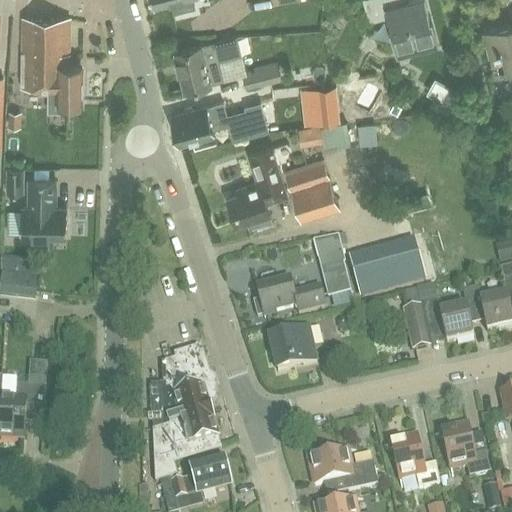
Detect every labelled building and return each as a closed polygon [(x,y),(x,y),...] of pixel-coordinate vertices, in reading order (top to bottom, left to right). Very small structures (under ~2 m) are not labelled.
[(152,0),(154,7),(174,2),(176,10),(195,6),(193,0),(152,0)] [(364,0),(370,19),(389,14),(399,53),(437,43),(426,0),(404,0),(401,1),(400,0),(364,0)] [(259,29),(287,28),(286,17),(259,18),(259,29)] [(23,20),(22,87),(49,87),(53,87),(61,87),(61,102),(80,103),(83,99),(84,70),(79,65),(70,65),(70,47),(70,18),(23,19),(23,20)] [(511,27),(486,33),(491,52),(502,50),(506,67),(511,65),(511,27)] [(238,36),(177,51),(186,90),(212,83),(211,82),(225,79),(219,58),(242,52),(238,36)] [(231,78),(242,76),(238,56),(227,59),(231,78)] [(284,79),(278,61),(267,64),(268,68),(242,74),(246,89),(284,79)] [(340,120),(336,85),(316,87),(320,122),(340,120)] [(462,92),(452,86),(443,101),(454,108),(462,92)] [(224,100),(172,115),(180,145),(195,140),(196,145),(217,139),(214,128),(230,123),(235,139),(270,129),(262,101),(246,106),(248,112),(229,118),(224,100)] [(21,112),(11,111),(10,125),(20,126),(21,112)] [(318,125),(298,128),(300,144),(321,141),(318,125)] [(247,190),(229,196),(238,222),(248,219),(253,234),(276,226),(271,211),(267,201),(287,194),(270,147),(249,155),(259,181),(246,186),(247,190)] [(340,206),(324,158),(286,171),(302,219),(340,206)] [(24,191),(24,167),(9,167),(9,191),(24,191)] [(56,201),(56,179),(30,178),(30,207),(15,207),(15,236),(68,236),(68,207),(55,207),(54,201),(56,201)] [(426,282),(415,243),(351,260),(361,300),(426,282)] [(341,254),(322,259),(324,270),(344,265),(341,254)] [(324,270),(321,271),(328,299),(351,294),(344,265),(324,270)] [(511,266),(503,269),(509,295),(511,308),(511,266)] [(0,297),(36,300),(38,276),(2,273),(0,297)] [(267,317),(267,314),(299,306),(301,313),(327,306),(322,286),(295,293),(291,278),(258,287),(262,300),(256,302),(260,317),(265,315),(266,318),(267,317)] [(440,311),(434,286),(419,289),(429,334),(446,331),(448,343),(476,337),(473,321),(469,305),(440,311)] [(492,298),(491,293),(483,295),(481,286),(466,289),(469,305),(473,321),(486,319),(489,332),(511,327),(511,308),(509,295),(492,298)] [(429,334),(419,289),(417,289),(421,307),(403,311),(405,320),(409,320),(415,350),(431,346),(429,334)] [(310,328),(271,337),(279,371),(318,362),(310,328)] [(161,384),(151,384),(153,422),(153,423),(155,459),(156,482),(160,481),(171,477),(178,475),(174,463),(222,449),(209,403),(216,401),(218,397),(203,348),(199,346),(174,354),(175,355),(176,359),(162,363),(163,383),(161,384)] [(30,363),(28,385),(17,385),(16,399),(1,398),(0,406),(0,438),(24,440),(26,415),(44,415),(47,364),(30,363)] [(511,390),(502,393),(508,422),(511,421),(511,390)] [(443,430),(452,469),(468,466),(471,477),(492,473),(488,452),(476,455),(470,424),(443,430)] [(393,441),(401,480),(418,477),(420,489),(442,484),(437,463),(425,466),(419,436),(393,441)] [(310,459),(316,485),(346,479),(349,491),(379,485),(375,462),(353,467),(349,451),(310,459)] [(171,477),(160,481),(168,511),(180,511),(177,500),(231,485),(224,459),(213,462),(212,457),(189,464),(193,478),(173,483),(171,477)] [(143,487),(139,487),(139,500),(139,511),(149,511),(148,486),(143,487)] [(511,489),(501,492),(502,497),(506,511),(511,509),(511,489)] [(317,508),(317,511),(358,511),(356,500),(317,508)]
